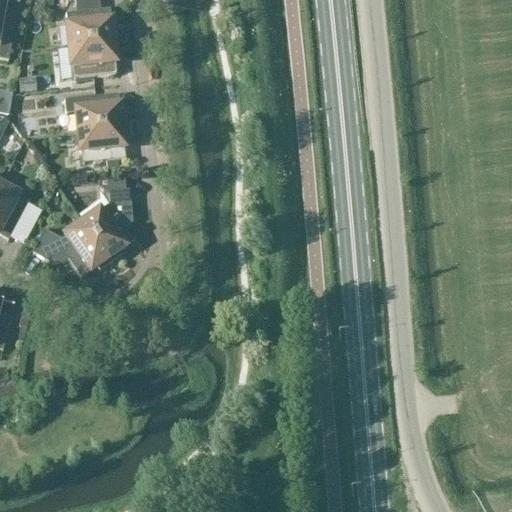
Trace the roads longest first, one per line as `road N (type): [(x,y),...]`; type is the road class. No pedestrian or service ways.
road 1 (unclassified): [(435,511),(407,422),(370,0)]
road 2 (residential): [(0,278),(95,329),(121,334),(163,316),(169,284),(137,3)]
road 3 (primary): [(366,420),(329,0)]
